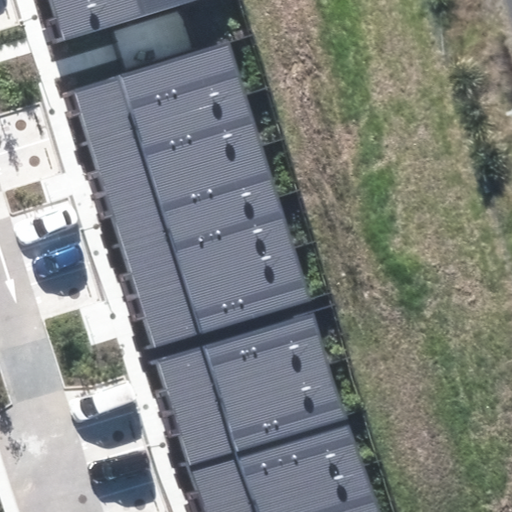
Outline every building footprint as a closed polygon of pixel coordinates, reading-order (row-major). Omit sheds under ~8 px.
[(47,0),(59,41),(198,0),(47,0)] [(229,43),(75,91),(92,144),(246,96),(229,43)] [(246,96),(92,144),(108,197),(263,149),(246,96)] [(263,149),(108,197),(125,249),(279,201),(263,149)] [(279,201),(125,249),(140,296),(294,248),(279,201)] [(294,248),(140,296),(155,345),(309,296),(294,248)] [(314,313),(159,362),(174,409),(329,360),(314,313)] [(329,360),(174,409),(192,466),(347,416),(329,360)] [(347,416),(192,466),(207,511),(214,511),(364,465),(347,416)] [(378,511),(364,465),(214,511),(378,511)]
